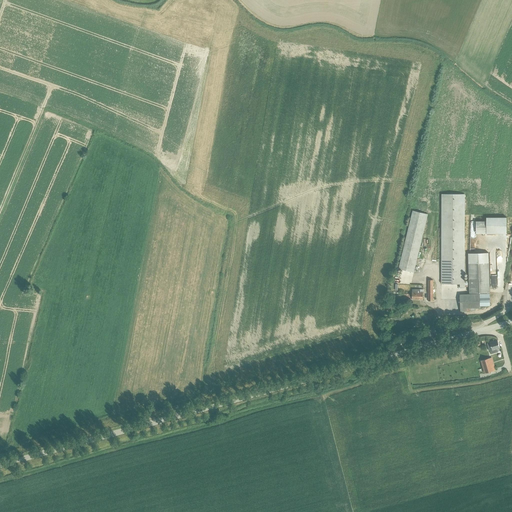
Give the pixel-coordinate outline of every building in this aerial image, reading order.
[(465,194),(442,194),(442,284),(460,284),(460,288),(465,288),(465,287),(468,287),(468,282),(465,282),(465,194)] [(413,211),(399,269),(414,273),(428,214),(413,211)] [(486,221),(476,221),(476,234),(507,234),(507,218),(486,217),(486,221)] [(489,253),(468,253),(469,293),(490,293),(489,253)] [(423,289),(412,289),(412,300),(423,300),(423,289)] [(480,294),(480,306),(490,306),(490,293),(480,294)] [(480,306),(480,294),(460,294),(460,312),(467,312),(467,308),(475,308),(480,308),(480,306)] [(449,319),(446,319),(447,325),(450,324),(454,323),(466,320),(465,316),(459,317),(459,316),(449,319)] [(498,340),(488,343),(490,351),(491,354),(498,352),(497,349),(500,348),(498,340)] [(492,357),(480,361),(484,373),(496,370),(492,357)]
